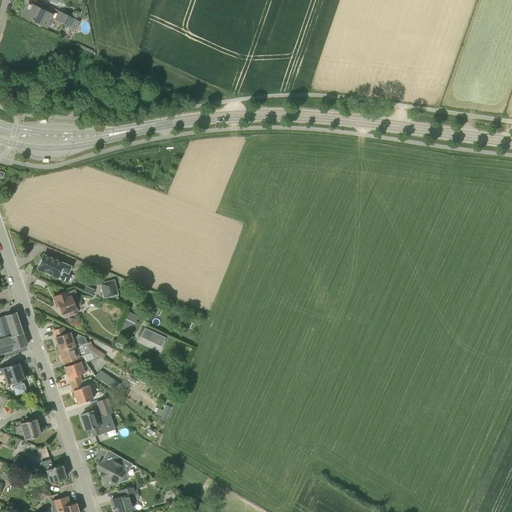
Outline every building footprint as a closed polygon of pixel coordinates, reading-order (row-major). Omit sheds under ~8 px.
[(48,27),(54,14),(29,3),(23,15),(48,27)] [(71,27),(75,18),(59,10),(55,19),(71,27)] [(68,273),(71,266),(43,255),(37,269),(60,279),(60,278),(55,276),(58,269),(68,273)] [(45,288),(47,283),(36,279),(34,284),(45,288)] [(104,298),(119,295),(115,279),(100,283),(104,298)] [(94,290),(84,285),(82,291),(92,296),(94,290)] [(80,305),(77,296),(67,291),(53,297),(56,303),(57,302),(61,313),(68,310),(70,314),(78,312),(76,307),(80,305)] [(0,320),(5,336),(0,337),(0,354),(13,350),(12,349),(27,345),(16,312),(0,316),(0,320)] [(139,316),(132,314),(127,328),(133,330),(139,316)] [(53,331),(55,337),(54,338),(58,350),(77,344),(78,346),(87,344),(84,334),(72,339),(70,333),(67,334),(65,327),(53,331)] [(162,346),(166,337),(146,328),(141,337),(162,346)] [(79,357),(80,361),(83,360),(85,362),(99,357),(101,356),(95,353),(88,348),(87,344),(78,346),(77,344),(58,350),(63,362),(79,357)] [(97,350),(95,353),(101,356),(99,357),(102,359),(105,355),(97,350)] [(84,373),(91,371),(83,360),(64,366),(68,378),(70,384),(82,381),(79,374),(84,372),(84,373)] [(13,382),(14,384),(11,385),(14,394),(26,390),(23,381),(21,381),(21,379),(24,379),(19,363),(11,365),(11,364),(0,367),(0,374),(4,373),(8,384),(13,382)] [(116,390),(120,383),(101,370),(95,376),(116,390)] [(84,387),(82,381),(70,384),(77,404),(93,399),(88,385),(84,387)] [(170,397),(174,391),(167,387),(163,393),(170,397)] [(102,417),(114,413),(108,397),(96,401),(102,417)] [(171,405),(165,403),(162,408),(158,406),(154,413),(166,417),(171,405)] [(96,410),(81,414),(85,430),(90,428),(92,436),(101,434),(98,426),(114,421),(112,414),(98,419),(96,410)] [(39,435),(35,420),(20,424),(20,425),(16,426),(15,427),(16,433),(22,431),(24,439),(39,435)] [(128,479),(127,474),(132,464),(109,450),(101,463),(97,464),(100,472),(99,472),(101,478),(102,478),(104,486),(113,484),(116,485),(118,482),(128,479)] [(46,474),(41,472),(41,471),(30,466),(29,460),(18,455),(13,467),(49,482),(65,477),(61,465),(45,470),(46,474)] [(138,497),(136,489),(134,485),(118,490),(120,496),(110,499),(114,511),(121,511),(124,511),(126,511),(127,510),(133,508),(131,503),(132,502),(134,503),(138,497)] [(70,504),(68,496),(52,501),(52,511),(78,511),(75,502),(70,504)]
